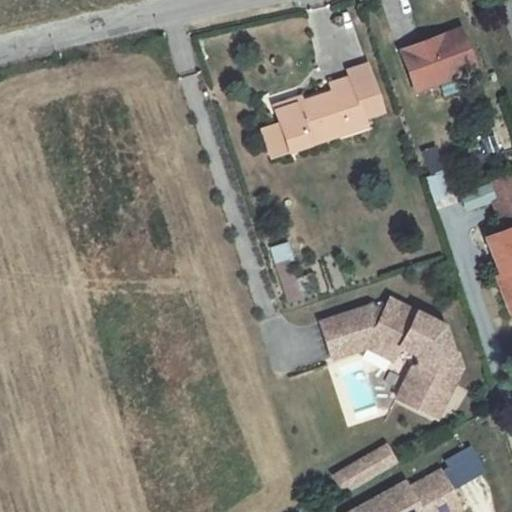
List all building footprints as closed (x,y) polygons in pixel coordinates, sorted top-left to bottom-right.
[(423,49),(404,56),(416,88),(435,80),(437,85),(459,76),(457,72),(476,65),(464,34),(446,41),(444,36),(421,44),(423,49)] [(403,51),(404,56),(423,49),(421,44),(403,51)] [(287,147),(363,123),(361,115),(381,110),(369,61),(349,66),(351,73),(329,80),(332,91),(275,106),(287,147)] [(435,80),(416,88),(417,92),(437,85),(435,80)] [(444,171),(425,178),(435,208),(454,202),(444,171)] [(511,173),(497,178),(503,195),(497,198),(504,217),(511,214),(511,226),(490,235),(503,277),(497,279),(509,314),(511,313),(511,173)] [(464,196),(469,208),(492,198),(487,186),(464,196)] [(287,255),(272,261),(284,298),(300,292),(287,255)] [(296,277),(302,297),(318,292),(312,273),(296,277)] [(366,306),(315,322),(327,358),(362,346),(369,332),(395,346),(411,354),(415,365),(397,401),(432,418),(457,368),(452,353),(448,354),(439,325),(385,298),(378,312),(366,306)] [(332,477),(341,493),(395,461),(386,446),(332,477)] [(473,452),(436,472),(448,494),(485,474),(473,452)] [(348,511),(453,511),(457,510),(448,494),(436,472),(404,490),(400,483),(348,511)]
